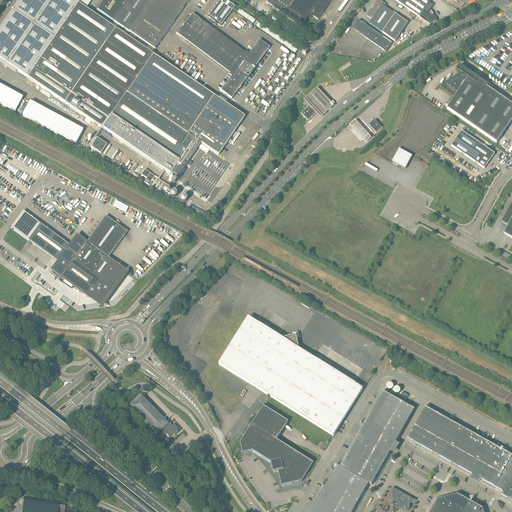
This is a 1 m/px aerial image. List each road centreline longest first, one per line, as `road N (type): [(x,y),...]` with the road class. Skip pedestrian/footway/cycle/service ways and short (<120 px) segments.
road 1 (primary): [(154,318),(351,113),(427,57),(511,14)]
road 2 (primary): [(493,8),(402,57),(344,103),(148,309)]
road 3 (motorway): [(149,501),(0,381)]
road 4 (trunk): [(0,398),(142,511)]
road 5 (residential): [(469,236),(398,202),(465,243)]
road 6 (tertiary): [(258,511),(182,394)]
